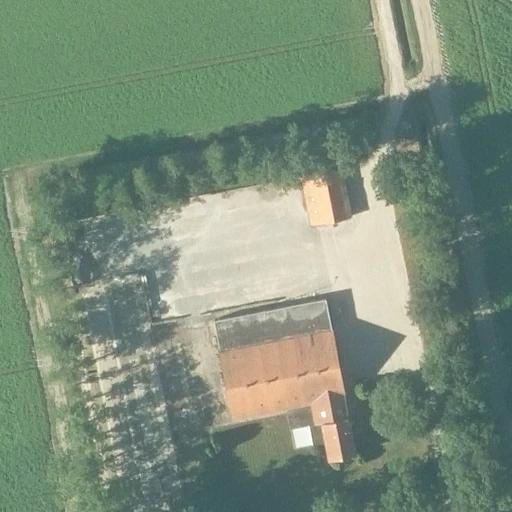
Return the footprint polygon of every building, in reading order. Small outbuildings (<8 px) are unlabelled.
[(311,225),(350,217),(340,169),(301,177),(311,225)] [(146,395),(163,393),(144,277),(77,288),(95,403),(119,399),(123,419),(149,415),(146,395)] [(344,397),(330,323),(325,298),(213,319),(217,345),(218,344),(233,418),(312,403),(315,422),(309,424),(313,444),(325,442),(328,459),(355,453),(348,416),(343,417),(339,398),(344,397)] [(182,315),(154,323),(156,329),(183,321),(182,315)] [(183,348),(185,368),(198,367),(196,347),(183,348)]
